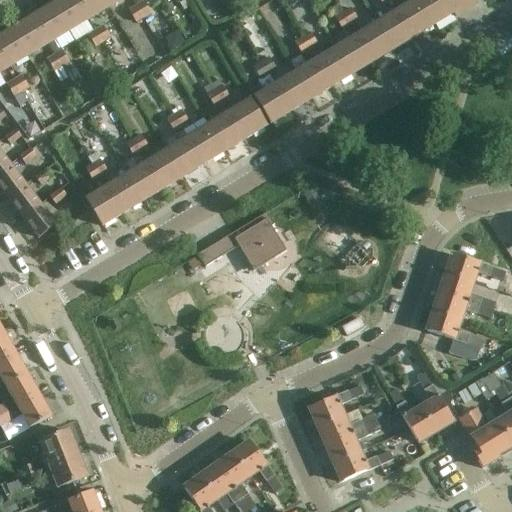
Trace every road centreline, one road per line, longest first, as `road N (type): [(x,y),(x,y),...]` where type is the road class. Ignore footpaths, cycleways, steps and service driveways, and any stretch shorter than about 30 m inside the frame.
road 1 (residential): [(40,310),(511,25)]
road 2 (residential): [(270,396),(390,343),(439,228),(476,206),(511,200)]
road 3 (residential): [(120,498),(40,310)]
road 4 (residential): [(120,498),(270,396)]
road 5 (residential): [(321,511),(270,396)]
